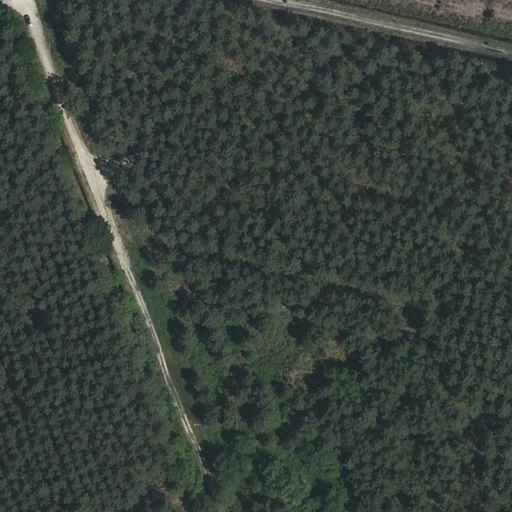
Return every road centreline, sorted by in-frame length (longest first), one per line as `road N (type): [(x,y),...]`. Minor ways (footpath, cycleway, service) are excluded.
road 1 (track): [(236,511),(36,0)]
road 2 (track): [(143,0),(511,77)]
